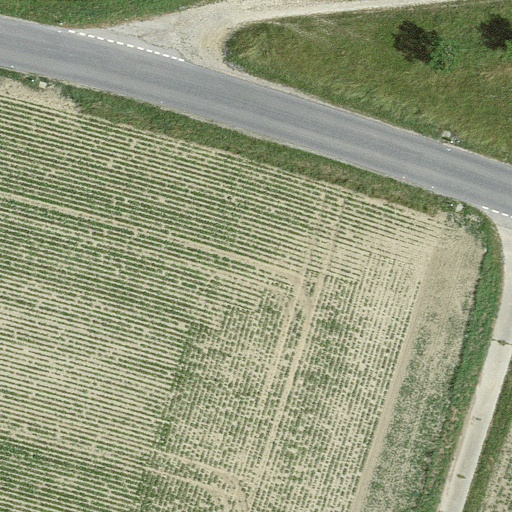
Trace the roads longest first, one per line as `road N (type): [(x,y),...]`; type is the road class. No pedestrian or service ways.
road 1 (tertiary): [(0,52),(136,78),(511,198)]
road 2 (track): [(408,0),(197,29),(136,78)]
road 3 (track): [(511,318),(447,511)]
